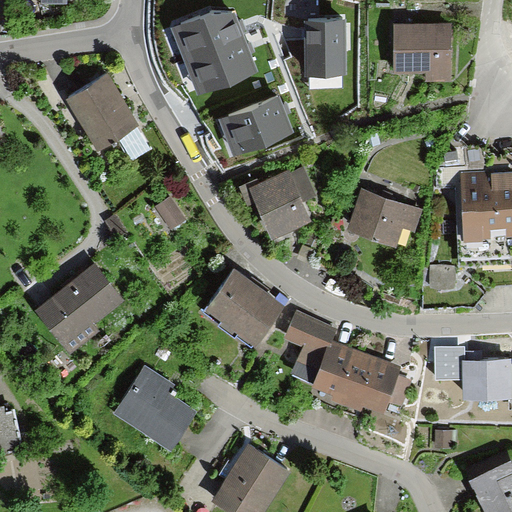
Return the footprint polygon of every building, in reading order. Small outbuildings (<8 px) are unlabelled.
[(196,91),(257,67),(234,8),(209,6),(168,23),(196,91)] [(346,72),(346,15),(303,15),(304,72),(346,72)] [(425,81),(452,81),(453,20),(393,20),(393,70),(425,70),(425,81)] [(95,148),(137,123),(106,71),(64,96),(95,148)] [(231,152),(293,128),(279,91),(217,115),(231,152)] [(271,236),(311,218),(303,199),(317,193),(304,164),(290,170),(288,166),(248,184),(271,236)] [(511,169),(460,172),(463,236),(511,233),(511,169)] [(402,225),(415,229),(423,206),(361,184),(346,227),(395,244),(402,225)] [(186,218),(170,194),(154,204),(170,228),(186,218)] [(116,212),(105,219),(118,238),(129,231),(116,212)] [(37,307),(71,351),(102,327),(96,320),(126,297),(97,260),(37,307)] [(436,263),(431,265),(431,285),(436,287),(443,288),(449,287),(455,286),(457,279),(457,273),(456,267),(455,264),(450,263),(443,263),(436,263)] [(254,342),(284,302),(233,265),(204,305),(254,342)] [(333,338),(338,327),(297,309),(285,334),(304,343),(292,370),(312,379),(327,341),(330,343),(333,338)] [(362,403),(383,411),(387,400),(402,405),(413,378),(398,372),(401,364),(333,338),(330,343),(327,341),(312,379),(311,384),(332,392),(330,397),(360,408),(362,403)] [(466,396),(511,395),(511,361),(511,362),(511,356),(467,357),(466,344),(437,345),(437,375),(465,375),(466,396)] [(170,449),(196,409),(169,391),(175,383),(144,363),(113,411),(170,449)] [(0,451),(24,447),(16,405),(6,407),(5,402),(0,402),(0,451)] [(453,428),(435,428),(435,446),(453,447),(453,428)] [(232,511),(262,511),(290,469),(247,441),(211,498),(232,511)] [(511,511),(511,461),(510,456),(468,475),(484,511),(511,511)]
